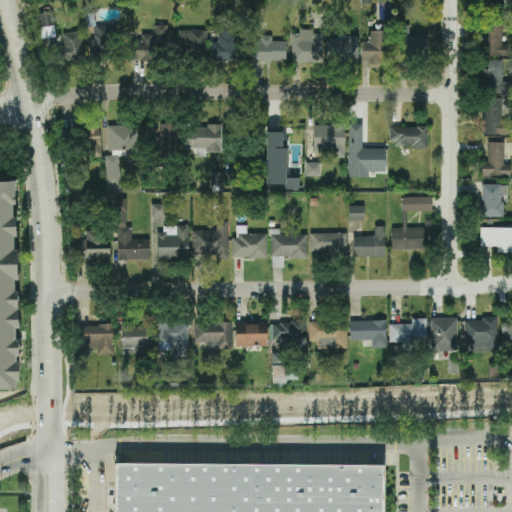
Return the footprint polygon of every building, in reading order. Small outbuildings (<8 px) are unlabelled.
[(481,0),(481,17),(507,17),(507,0),(481,0)] [(52,13),(38,15),(41,39),(55,38),(52,13)] [(503,25),(480,25),(480,55),(503,55),(503,25)] [(152,37),(132,37),(132,60),(168,60),(168,26),(152,26),(152,37)] [(113,58),(113,28),(90,28),(90,58),(113,58)] [(236,61),(236,28),(220,28),(220,40),(211,40),(211,61),(236,61)] [(313,30),(291,30),(291,62),(313,62),(313,30)] [(206,31),(179,31),(179,57),(206,57),(206,31)] [(368,42),(362,42),(362,63),(384,63),(384,31),(368,31),(368,42)] [(82,59),(81,33),(62,33),(62,45),(54,45),(55,60),(82,59)] [(417,35),(399,35),(399,62),(417,62),(417,35)] [(252,38),(252,61),(285,61),(285,38),(252,38)] [(330,38),(330,61),(358,61),(358,38),(330,38)] [(483,92),(510,93),(510,81),(502,81),(502,60),(484,60),(483,92)] [(481,134),(503,134),(503,98),(481,98),(481,134)] [(178,124),(159,124),(159,153),(178,153),(178,124)] [(107,149),(137,149),(137,125),(107,125),(107,149)] [(302,153),(302,125),(285,125),(285,132),(266,132),(266,153),(302,153)] [(349,125),(347,177),(361,177),(362,168),(384,168),(385,147),(365,147),(365,125),(349,125)] [(343,156),(343,126),(313,126),(313,156),(343,156)] [(101,157),(99,127),(82,127),(84,157),(101,157)] [(184,127),(185,149),(196,148),(196,153),(220,153),(220,127),(184,127)] [(392,147),(426,147),(426,127),(392,127),(392,147)] [(266,190),(299,190),(299,178),(287,178),(287,148),(282,148),(282,132),(266,133),(266,190)] [(503,163),(503,142),(487,142),(487,159),(481,159),(482,176),(508,176),(508,163),(503,163)] [(121,187),(120,155),(105,156),(106,187),(121,187)] [(319,176),(319,164),(306,164),(306,176),(319,176)] [(211,185),(220,185),(220,173),(212,173),(211,185)] [(0,392),(0,184),(17,184),(19,392),(0,392)] [(502,217),(502,184),(481,184),(481,217),(502,217)] [(431,197),(401,197),(401,211),(431,211),(431,197)] [(117,260),(148,259),(148,239),(127,239),(126,199),(116,199),(117,260)] [(151,204),(151,220),(165,220),(165,204),(151,204)] [(362,220),(362,206),(349,206),(349,220),(362,220)] [(192,231),(192,257),(228,257),(228,222),(216,222),(216,231),(192,231)] [(157,259),(188,259),(188,226),(157,226),(157,259)] [(248,234),(248,226),(232,226),(232,258),(266,258),(266,234),(248,234)] [(384,226),(374,226),(374,237),(353,237),(353,257),(384,257),(384,226)] [(391,249),(420,249),(420,228),(391,228),(391,249)] [(511,252),(511,228),(480,228),(480,246),(496,246),(496,252),(511,252)] [(310,233),(310,254),(346,254),(346,233),(310,233)] [(307,258),(307,234),(271,235),(272,268),(284,268),(284,259),(307,258)] [(108,260),(108,239),(74,239),(74,260),(108,260)] [(497,317),(464,317),(464,351),(497,351),(497,317)] [(431,318),(431,351),(456,351),(456,318),(431,318)] [(349,321),(349,339),(370,339),(370,347),(386,347),(386,321),(349,321)] [(426,321),(390,321),(390,343),(426,343),(426,321)] [(235,346),(266,346),(266,322),(235,322),(235,346)] [(272,341),(279,341),(279,350),(305,350),(305,322),(272,322),(272,341)] [(318,348),(346,348),(346,322),(309,322),(309,341),(318,341),(318,348)] [(187,323),(158,323),(158,349),(169,349),(169,356),(187,356),(187,323)] [(195,324),(195,342),(205,342),(205,348),(231,348),(231,324),(195,324)] [(121,350),(148,350),(148,325),(121,325),(121,350)] [(503,356),(511,356),(511,325),(503,325),(503,356)] [(78,345),(96,345),(96,354),(113,354),(113,327),(78,327),(78,345)] [(273,383),(286,383),(285,365),(272,366),(273,383)] [(114,511),(116,465),(387,471),(386,511),(114,511)]
